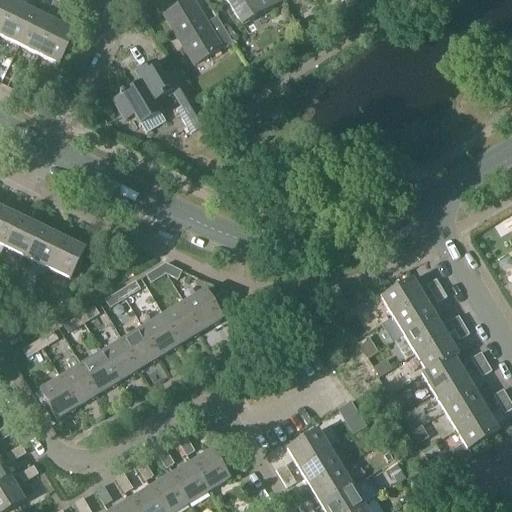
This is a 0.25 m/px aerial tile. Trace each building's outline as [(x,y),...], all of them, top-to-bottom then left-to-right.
[(18,5),(6,0),(0,0),(0,36),(2,38),(18,5)] [(61,16),(66,6),(55,0),(50,10),(61,16)] [(219,55),(221,58),(236,49),(233,44),(226,32),(219,22),(210,28),(192,0),(162,19),(194,70),(219,55)] [(225,0),(244,29),(283,4),(280,0),(225,0)] [(37,15),(18,5),(2,38),(21,47),(37,15)] [(66,6),(61,16),(69,20),(74,10),(66,6)] [(56,24),(37,15),(21,47),(40,57),(56,24)] [(76,34),(56,24),(40,57),(60,67),(76,34)] [(226,32),(233,44),(237,41),(230,29),(226,32)] [(195,134),(206,128),(174,76),(165,82),(156,67),(136,78),(141,86),(114,103),(125,122),(133,118),(140,129),(141,128),(146,136),(165,124),(154,106),(172,95),(181,109),(176,112),(191,137),(195,134)] [(235,174),(219,183),(226,195),(241,185),(235,174)] [(21,218),(0,207),(0,246),(6,249),(21,218)] [(21,218),(6,249),(27,260),(42,228),(21,218)] [(42,228),(27,260),(49,271),(64,239),(42,228)] [(86,250),(64,239),(49,271),(70,282),(86,250)] [(166,265),(161,268),(166,276),(167,275),(178,281),(182,272),(166,265)] [(166,276),(161,268),(147,276),(152,284),(166,276)] [(393,320),(425,301),(413,282),(381,301),(393,320)] [(432,297),(441,291),(436,282),(426,288),(432,297)] [(135,284),(120,293),(125,301),(140,292),(135,284)] [(441,291),(432,297),(437,306),(447,300),(441,291)] [(183,305),(201,335),(223,322),(205,292),(183,305)] [(30,309),(34,301),(17,293),(13,301),(30,309)] [(125,301),(120,293),(105,303),(110,311),(125,301)] [(51,309),(34,301),(30,309),(47,318),(51,309)] [(436,319),(425,301),(393,320),(404,339),(436,319)] [(201,335),(183,305),(163,317),(181,347),(201,335)] [(79,319),(84,327),(99,317),(94,309),(79,319)] [(296,320),(291,311),(281,316),(287,325),(296,320)] [(181,347),(163,317),(142,329),(160,359),(181,347)] [(455,333),(464,328),(458,318),(449,324),(455,333)] [(84,327),(79,319),(64,328),(69,336),(84,327)] [(436,319),(404,339),(415,357),(447,338),(436,319)] [(464,328),(455,333),(460,343),(470,337),(464,328)] [(142,329),(122,342),(140,372),(160,359),(142,329)] [(56,332),(40,342),(46,350),(60,342),(56,332)] [(415,357),(426,375),(426,376),(454,359),(454,360),(458,357),(447,338),(415,357)] [(46,350),(40,342),(24,351),(29,360),(46,350)] [(122,342),(101,354),(120,384),(140,372),(122,342)] [(120,384),(101,354),(81,366),(99,396),(120,384)] [(477,371),(486,365),(481,355),(471,361),(477,371)] [(99,396),(81,366),(80,367),(76,359),(67,365),(71,372),(62,378),(79,408),(99,396)] [(426,376),(426,375),(422,378),(433,397),(465,377),(454,360),(454,359),(426,376)] [(385,361),(372,370),(378,380),(391,371),(385,361)] [(492,374),(486,365),(477,371),(482,380),(492,374)] [(476,396),(465,377),(433,397),(444,415),(476,396)] [(79,408),(62,378),(39,392),(57,422),(79,408)] [(500,407),(509,402),(503,392),(494,397),(500,407)] [(476,396),(444,415),(455,434),(487,415),(476,396)] [(511,413),(511,407),(509,402),(500,407),(505,417),(511,413)] [(455,434),(462,446),(442,458),(443,461),(450,471),(471,458),(468,452),(499,434),(487,415),(455,434)] [(16,435),(11,427),(0,434),(0,444),(0,445),(16,435)] [(297,472),(328,452),(316,432),(284,451),(297,472)] [(186,438),(178,443),(187,458),(195,453),(186,438)] [(28,456),(23,447),(7,457),(12,465),(28,456)] [(165,451),(157,456),(166,471),(174,466),(165,451)] [(380,455),(387,468),(387,467),(395,463),(388,451),(380,455)] [(210,452),(189,465),(207,496),(228,483),(210,452)] [(328,452),(297,472),(309,491),(340,471),(328,452)] [(0,488),(13,481),(0,460),(0,488)] [(403,474),(396,462),(395,463),(387,467),(394,479),(403,474)] [(144,463),(136,468),(145,483),(153,478),(144,463)] [(207,496),(189,465),(169,478),(187,508),(207,496)] [(41,477),(35,468),(20,477),(25,486),(41,477)] [(282,483),(290,477),(285,468),(276,473),(282,483)] [(351,489),(340,471),(309,491),(320,509),(351,489)] [(124,476),(116,481),(125,496),(133,491),(124,476)] [(296,487),(290,477),(282,483),(287,492),(296,487)] [(169,478),(148,490),(161,511),(179,511),(187,508),(169,478)] [(13,481),(0,488),(0,511),(9,511),(26,502),(13,481)] [(103,488),(95,493),(104,508),(112,503),(103,488)] [(356,511),(363,508),(351,489),(320,509),(321,511),(356,511)] [(161,511),(148,490),(128,502),(133,511),(161,511)] [(89,511),(83,500),(75,505),(78,511),(89,511)] [(133,511),(128,502),(111,511),(133,511)] [(363,508),(356,511),(377,511),(371,503),(363,508)]
